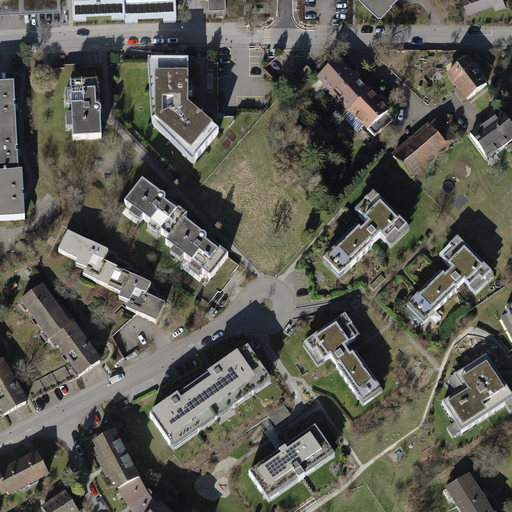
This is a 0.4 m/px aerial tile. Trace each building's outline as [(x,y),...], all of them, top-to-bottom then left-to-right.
[(60,0),(0,0),(0,13),(61,11),(60,0)] [(125,0),(73,0),(74,16),(88,16),(88,10),(112,9),(112,14),(126,14),(125,0)] [(177,17),(176,0),(125,0),(126,14),(126,19),(140,18),(140,13),(163,12),(163,17),(177,17)] [(226,8),(225,0),(208,0),(209,9),(226,8)] [(361,0),(378,16),(394,0),(361,0)] [(464,0),(470,14),(510,0),(509,0),(464,0)] [(471,61),(448,77),(462,96),(468,103),(490,87),(471,61)] [(190,64),(149,64),(153,125),(193,164),(220,134),(190,108),(190,64)] [(342,64),(323,83),(375,137),(394,118),(381,104),(355,77),(342,64)] [(71,83),(73,140),(102,139),(101,110),(100,82),(71,83)] [(15,87),(0,87),(0,176),(19,176),(18,154),(16,109),(15,87)] [(486,126),(471,136),(488,160),(511,143),(511,130),(502,115),(486,126)] [(442,118),(393,157),(411,179),(460,141),(442,118)] [(19,176),(0,176),(0,221),(25,221),(24,198),(23,176),(19,176)] [(151,181),(133,205),(174,236),(170,242),(216,277),(234,254),(210,237),(210,236),(185,217),(191,211),(177,201),(151,181)] [(412,231),(377,195),(359,213),(367,222),(356,232),(324,263),(342,281),(383,242),(391,250),(412,231)] [(74,233),(64,252),(86,263),(83,268),(94,273),(91,279),(127,297),(137,303),(132,313),(158,326),(169,304),(154,296),(159,286),(147,280),(120,266),(113,263),(117,256),(74,233)] [(493,276),(459,240),(440,258),(449,267),(438,277),(406,309),(424,327),(465,288),(473,296),(493,276)] [(48,291),(24,309),(79,380),(103,362),(90,347),(62,311),(48,291)] [(344,316),(305,347),(321,367),(330,360),(368,406),(388,390),(359,353),(352,346),(362,338),(344,316)] [(0,404),(8,416),(33,400),(22,384),(0,350),(0,404)] [(176,400),(150,417),(169,447),(268,381),(248,352),(220,371),(176,400)] [(511,390),(507,383),(490,356),(452,380),(461,394),(443,405),(463,436),(511,405),(511,390)] [(285,408),(273,417),(278,424),(290,415),(285,408)] [(118,432),(96,445),(118,487),(138,511),(174,511),(168,505),(154,489),(141,473),(130,452),(118,432)] [(281,454),(249,475),(268,504),(333,461),(313,432),(281,454)] [(0,470),(0,496),(13,490),(15,493),(50,474),(38,452),(20,462),(4,471),(3,469),(0,470)] [(475,475),(448,493),(460,511),(500,511),(486,491),(475,475)] [(69,494),(43,508),(45,511),(79,511),(73,501),(69,494)]
